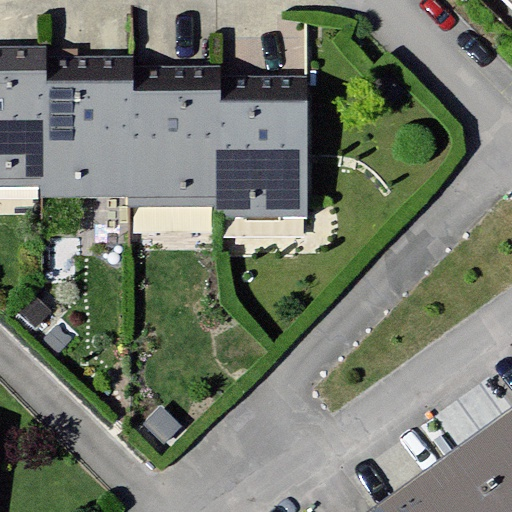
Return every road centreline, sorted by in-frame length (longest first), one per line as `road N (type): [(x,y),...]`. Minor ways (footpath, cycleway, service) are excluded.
road 1 (residential): [(167,511),(511,150)]
road 2 (residential): [(511,322),(243,511)]
road 3 (residential): [(511,135),(391,0)]
